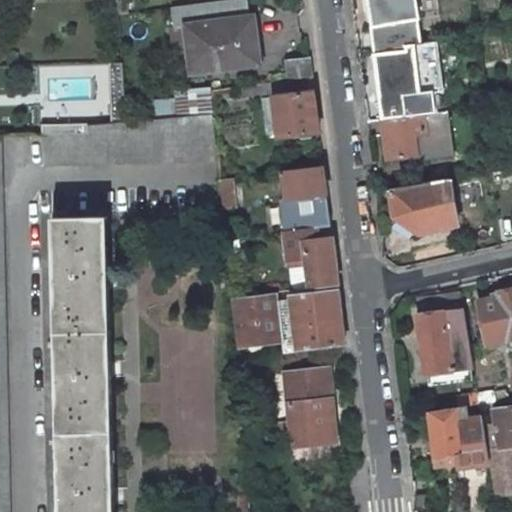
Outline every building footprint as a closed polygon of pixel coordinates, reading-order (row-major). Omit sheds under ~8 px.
[(118,0),(119,15),(130,14),(128,0),(118,0)] [(253,17),(250,18),(247,0),(235,0),(173,8),(175,27),(173,28),(179,74),(253,65),(250,43),(256,43),(253,17)] [(407,19),(404,0),(367,0),(368,6),(375,5),(378,25),(371,26),(375,53),(406,49),(406,46),(414,44),(422,43),(418,18),(407,19)] [(404,0),(407,19),(418,18),(414,0),(404,0)] [(410,86),(418,85),(414,44),(406,46),(406,49),(410,86)] [(375,53),(380,97),(411,93),(410,86),(406,49),(375,53)] [(310,61),(287,63),(290,80),(312,77),(310,61)] [(279,130),(280,138),(319,133),(312,77),(290,80),(239,87),(241,98),(262,96),(274,94),(279,130)] [(214,114),(212,90),(177,94),(178,101),(147,103),(149,120),(214,114)] [(279,130),(274,94),(262,96),(267,132),(279,130)] [(436,113),(435,101),(385,106),(386,119),(436,113)] [(387,160),(418,157),(418,156),(424,155),(425,161),(455,157),(449,111),(441,112),(436,113),(386,119),(381,119),(387,160)] [(88,125),(88,135),(59,135),(43,135),(44,166),(219,162),(214,114),(149,120),(89,125),(88,125)] [(59,135),(88,135),(88,125),(89,125),(89,124),(58,125),(59,135)] [(0,511),(10,511),(2,136),(0,136),(0,511)] [(332,226),(324,165),(284,171),(288,199),(282,200),(286,231),(332,226)] [(221,179),(224,209),(238,208),(234,177),(221,179)] [(459,227),(450,179),(390,190),(397,229),(408,236),(459,227)] [(115,511),(109,216),(52,217),(59,511),(115,511)] [(289,266),(307,264),(310,289),(338,286),(332,226),(286,231),(284,232),(289,266)] [(247,238),(229,240),(231,254),(248,252),(247,238)] [(511,340),(511,289),(499,292),(500,297),(492,298),(479,301),(488,345),(511,340)] [(291,296),(298,351),(345,346),(339,291),(291,296)] [(417,298),(420,316),(463,310),(460,292),(417,298)] [(239,347),(284,341),(278,298),(277,293),(233,298),(239,347)] [(291,296),(278,298),(284,341),(285,353),(298,351),(291,296)] [(474,368),(465,310),(463,310),(420,316),(417,317),(425,375),(474,368)] [(197,414),(220,410),(210,357),(219,355),(213,324),(174,332),(177,348),(195,344),(199,366),(188,367),(197,414)] [(268,359),(243,362),(244,375),(269,373),(268,359)] [(330,377),(329,367),(307,370),(308,380),(330,377)] [(307,370),(285,372),(291,424),(292,433),(293,448),(337,443),(330,377),(308,380),(307,370)] [(497,404),(508,402),(506,390),(495,392),(497,404)] [(497,404),(495,392),(479,395),(481,406),(497,404)] [(478,406),(476,394),(458,396),(460,409),(467,408),(478,406)] [(511,401),(510,402),(511,408),(493,410),(495,424),(483,426),(489,462),(494,495),(511,492),(511,401)] [(460,409),(430,413),(437,470),(485,464),(485,462),(489,462),(483,426),(482,418),(472,419),(471,412),(467,413),(467,408),(460,409)] [(251,414),(254,441),(266,440),(264,413),(251,414)] [(198,456),(225,454),(223,414),(195,416),(198,456)] [(280,434),(292,433),(291,424),(279,425),(280,434)]
